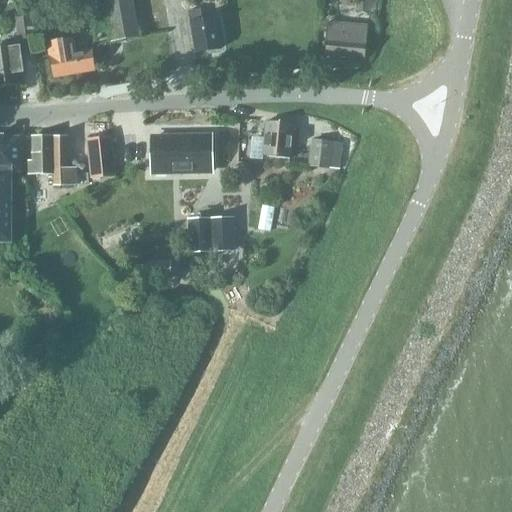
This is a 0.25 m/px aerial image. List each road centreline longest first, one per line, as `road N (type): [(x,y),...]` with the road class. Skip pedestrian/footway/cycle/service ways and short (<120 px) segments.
road 1 (tertiary): [(453,105),(272,96),(0,114)]
road 2 (tertiary): [(270,511),(433,168),(453,105)]
road 3 (track): [(209,511),(324,399)]
